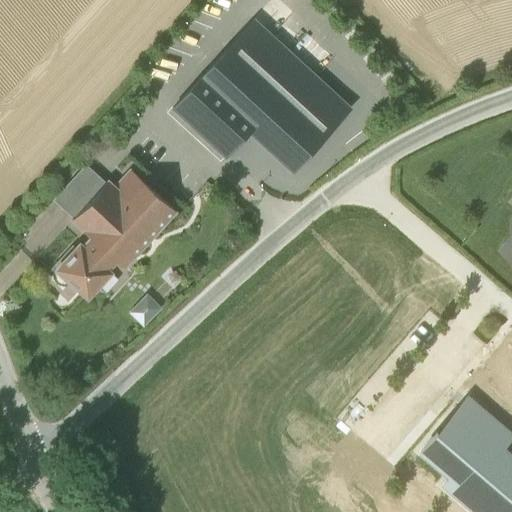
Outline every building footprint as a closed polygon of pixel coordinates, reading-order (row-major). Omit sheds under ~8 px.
[(291,172),(349,109),(253,20),(171,108),(224,157),(248,131),(291,172)] [(122,268),(174,211),(129,170),(114,186),(107,181),(104,184),(86,167),(56,199),(74,216),(71,220),(90,236),(81,246),(78,243),(54,268),(84,296),(95,284),(96,285),(109,272),(106,269),(114,260),(122,268)] [(511,238),(502,250),(511,258),(511,238)] [(130,309),(145,323),(163,303),(148,289),(130,309)] [(511,338),(506,333),(482,361),(511,386),(511,400),(511,402),(511,338)] [(489,407),(462,409),(466,447),(444,450),(447,484),(477,509),(487,497),(505,511),(511,511),(511,473),(494,459),(489,407)]
